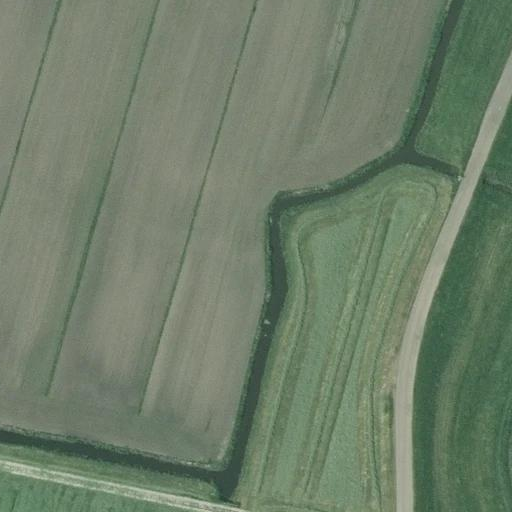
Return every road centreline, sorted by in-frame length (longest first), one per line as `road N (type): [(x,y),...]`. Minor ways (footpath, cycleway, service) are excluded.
road 1 (track): [(403,511),(410,326),(511,58)]
road 2 (track): [(216,511),(0,467)]
